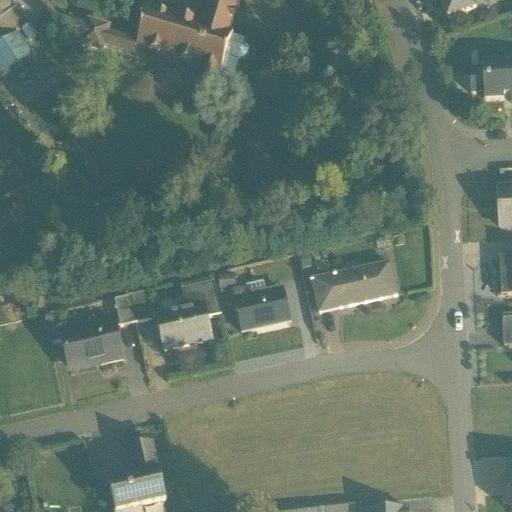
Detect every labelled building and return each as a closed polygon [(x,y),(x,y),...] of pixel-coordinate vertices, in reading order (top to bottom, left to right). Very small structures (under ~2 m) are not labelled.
[(44,0),(0,0),(0,75),(4,82),(38,61),(30,47),(62,27),(44,0)] [(198,98),(215,103),(248,1),(243,0),(209,0),(199,33),(148,16),(136,53),(206,76),(198,98)] [(485,0),(438,0),(446,24),(489,10),(485,0)] [(511,109),(511,60),(511,66),(483,67),(483,75),(469,75),(470,98),(483,97),(483,103),(511,102),(511,109)] [(511,191),(499,192),(500,231),(511,230),(511,191)] [(511,260),(499,261),(501,299),(511,298),(511,260)] [(389,267),(311,284),(318,317),(396,300),(389,267)] [(233,295),(242,336),(289,326),(282,291),(264,295),(262,285),(245,289),(246,292),(233,295)] [(157,320),(164,354),(211,344),(206,323),(220,320),(212,286),(179,294),(183,314),(157,320)] [(144,298),(129,301),(134,326),(149,324),(144,298)] [(134,326),(129,301),(114,303),(119,330),(134,326)] [(59,335),(68,375),(122,364),(114,324),(59,335)] [(511,334),(502,334),(503,351),(511,350),(511,334)] [(109,488),(114,511),(142,511),(169,506),(155,447),(125,454),(132,483),(109,488)]
